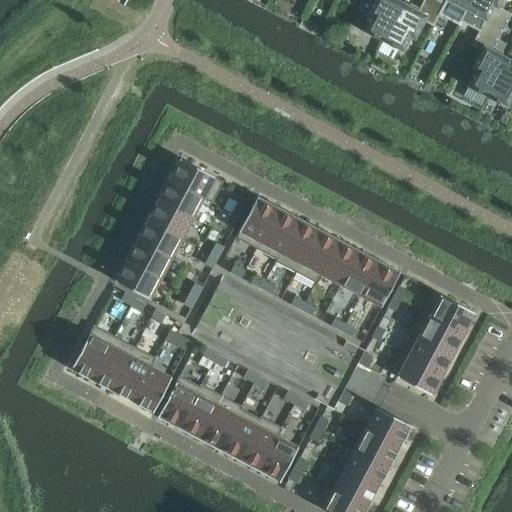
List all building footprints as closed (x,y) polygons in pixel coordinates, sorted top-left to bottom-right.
[(362,0),(357,9),(371,17),(363,31),(372,35),(371,37),(374,39),(375,37),(383,41),(402,4),(394,0),(362,0)] [(423,21),(433,26),(444,5),(434,0),(423,0),(417,12),(402,4),(383,41),(391,45),(390,47),(393,49),(394,47),(402,51),(410,37),(414,39),(423,21)] [(434,0),(444,5),(447,0),(466,10),(471,0),(434,0)] [(471,0),(466,10),(460,21),(479,31),(482,25),(500,35),(511,15),(498,8),(501,0),(471,0)] [(468,86),(460,100),(479,110),(487,96),(507,59),(492,51),(500,35),(482,25),(479,31),(471,46),(481,51),(471,69),(475,72),(468,86)] [(511,62),(507,59),(487,96),(495,101),(494,102),(497,104),(498,102),(506,107),(511,95),(511,62)] [(179,159),(168,180),(204,199),(212,203),(223,182),(215,178),(179,159)] [(204,199),(168,180),(158,200),(193,219),(204,199)] [(278,208),(257,197),(235,238),(256,249),(278,208)] [(147,220),(182,239),(193,219),(158,200),(147,220)] [(245,207),(238,203),(232,214),(239,218),(245,207)] [(298,218),(278,208),(256,249),(275,260),(274,262),(275,262),(298,218)] [(239,218),(232,214),(227,225),(234,228),(239,218)] [(318,229),(298,218),(275,262),(295,273),(318,229)] [(136,240),(172,259),(182,239),(147,220),(136,240)] [(338,240),(318,229),(295,273),(315,284),(338,240)] [(125,260),(161,279),(172,259),(136,240),(125,260)] [(359,250),(338,240),(315,284),(316,284),(320,275),(340,286),(359,250)] [(223,247),(216,244),(211,254),(218,258),(223,247)] [(379,261),(359,250),(340,286),(360,296),(379,261)] [(212,269),(218,258),(211,254),(205,265),(212,269)] [(161,279),(125,260),(114,281),(150,300),(161,279)] [(400,272),(379,261),(360,296),(381,308),(400,272)] [(244,271),(234,266),(230,273),(240,278),(244,271)] [(223,276),(191,335),(334,410),(365,351),(223,276)] [(264,282),(254,276),(250,283),(261,289),(264,282)] [(275,288),(264,282),(261,289),(271,295),(275,288)] [(196,298),(202,287),(195,284),(189,294),(196,298)] [(399,287),(393,297),(400,301),(406,290),(399,287)] [(464,335),(475,314),(434,292),(423,312),(421,311),(420,311),(464,335)] [(131,306),(135,299),(124,293),(121,300),(131,306)] [(196,298),(189,294),(184,305),(191,309),(196,298)] [(400,301),(393,297),(388,308),(394,312),(400,301)] [(301,310),(305,303),(294,298),(290,305),(301,310)] [(145,305),(135,299),(131,306),(142,312),(145,305)] [(315,309),(305,303),(301,310),(311,316),(315,309)] [(166,315),(155,310),(151,317),(162,322),(166,315)] [(464,335),(420,311),(410,332),(453,355),(464,335)] [(345,325),(334,319),(331,326),(341,332),(345,325)] [(355,330),(345,325),(341,332),(352,338),(355,330)] [(91,381),(115,337),(94,326),(70,370),(91,381)] [(377,327),(372,337),(379,341),(385,331),(377,327)] [(181,336),(170,330),(166,337),(177,343),(181,336)] [(453,355),(410,332),(409,332),(411,333),(401,353),(443,375),(453,355)] [(135,348),(115,337),(91,381),(111,391),(135,348)] [(155,358),(135,348),(111,391),(132,402),(155,358)] [(217,355),(206,349),(203,356),(213,362),(217,355)] [(372,357),(365,353),(359,364),(366,367),(372,357)] [(443,375),(401,353),(390,374),(432,396),(443,375)] [(228,361),(217,355),(213,362),(224,368),(228,361)] [(203,356),(198,364),(209,370),(213,362),(203,356)] [(156,359),(155,358),(132,402),(152,413),(171,378),(151,367),(156,359)] [(254,383),(257,376),(247,371),(243,378),(254,383)] [(178,429),(201,385),(200,385),(199,387),(179,376),(157,418),(178,429)] [(268,382),(257,376),(254,383),(264,389),(268,382)] [(221,396),(201,385),(178,429),(198,440),(221,396)] [(294,405),(298,398),(287,392),(283,399),(294,405)] [(351,395),(344,392),(338,402),(346,406),(351,395)] [(241,406),(221,396),(198,440),(218,450),(241,406)] [(308,403),(298,398),(294,405),(305,411),(308,403)] [(242,407),(241,406),(218,450),(238,461),(261,417),(260,419),(241,409),(242,407)] [(411,426),(376,408),(365,428),(400,447),(411,426)] [(281,428),(261,417),(238,461),(258,472),(281,428)] [(321,417),(315,428),(322,432),(328,421),(321,417)] [(282,428),(281,428),(258,472),(279,483),(298,447),(278,437),(282,428)] [(322,432),(315,428),(309,439),(316,442),(322,432)] [(400,447),(365,428),(354,448),(348,444),(348,445),(389,467),(400,447)] [(389,467),(348,445),(337,465),(379,487),(389,467)] [(299,458),(294,468),(301,472),(306,461),(299,458)] [(379,487),(337,465),(336,466),(343,469),(333,488),(324,484),(368,508),(379,487)] [(301,472),(294,468),(288,479),(295,483),(301,472)] [(365,511),(368,508),(324,484),(313,505),(325,511),(365,511)]
